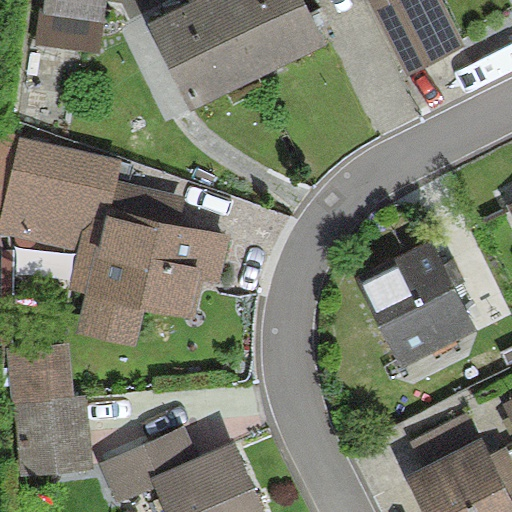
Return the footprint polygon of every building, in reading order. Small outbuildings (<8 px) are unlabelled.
[(101,0),(46,0),(42,45),(96,51),(101,0)] [(204,0),(152,25),(191,108),(328,43),(307,0),(204,0)] [(372,0),(409,74),(469,44),(447,0),(372,0)] [(123,163),(25,137),(0,229),(0,230),(82,252),(72,289),(88,293),(78,331),(133,346),(144,307),(194,320),(205,279),(222,283),(234,238),(179,223),(186,198),(118,180),(123,163)] [(393,377),(477,341),(437,247),(353,284),(393,377)] [(68,342),(7,349),(11,402),(74,398),(68,342)] [(16,479),(93,474),(88,397),(74,398),(11,402),(16,479)] [(511,511),(511,404),(493,415),(511,446),(511,450),(500,457),(488,438),(403,489),(416,511),(511,511)] [(99,476),(115,511),(155,493),(163,511),(270,511),(240,445),(198,464),(186,437),(99,476)]
